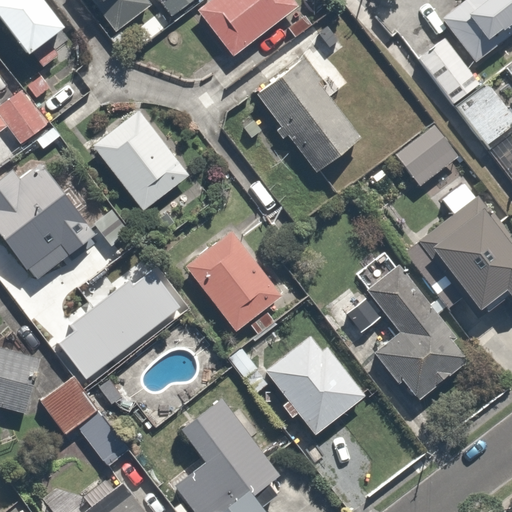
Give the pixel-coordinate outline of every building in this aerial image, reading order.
[(37,0),(0,0),(0,22),(34,63),(67,35),(37,0)] [(81,0),(106,32),(146,0),(81,0)] [(150,0),(157,8),(167,0),(150,0)] [(294,3),(291,0),(198,0),(184,12),(222,60),(294,3)] [(511,32),(511,0),(442,0),(426,13),(441,34),(467,67),(511,32)] [(467,67),(441,34),(408,59),(441,101),(468,80),(474,76),(467,67)] [(301,56),(247,96),(304,173),(358,133),(301,56)] [(0,127),(12,145),(48,119),(20,78),(0,92),(0,127)] [(468,80),(441,101),(481,154),(511,129),(511,111),(493,86),(480,96),(468,80)] [(138,106),(85,149),(133,207),(186,164),(138,106)] [(456,155),(432,123),(387,156),(411,188),(456,155)] [(29,150),(0,171),(0,245),(24,277),(88,229),(29,150)] [(511,235),(480,194),(422,238),(473,305),(495,289),(511,311),(511,235)] [(232,226),(179,265),(228,331),(281,292),(232,226)] [(462,354),(386,251),(320,300),(348,339),(379,316),(391,332),(367,349),(403,397),(462,354)] [(59,272),(16,303),(55,357),(98,326),(59,272)] [(252,392),(266,381),(307,432),(361,389),(313,329),(259,373),(233,341),(220,352),(252,392)] [(26,357),(0,345),(0,407),(14,412),(26,357)] [(97,463),(124,444),(72,371),(32,400),(55,431),(67,423),(97,463)] [(269,473),(216,398),(172,429),(198,465),(169,485),(187,511),(260,511),(245,490),(269,473)] [(141,511),(120,483),(80,511),(141,511)]
